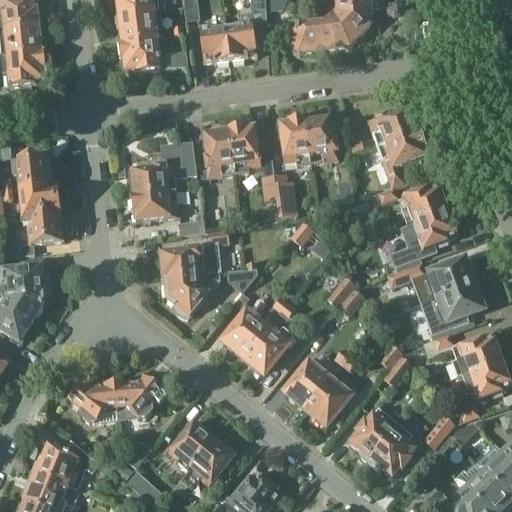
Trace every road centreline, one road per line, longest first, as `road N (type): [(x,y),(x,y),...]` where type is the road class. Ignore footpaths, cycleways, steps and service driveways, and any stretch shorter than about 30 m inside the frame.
road 1 (residential): [(87,116),(452,70)]
road 2 (residential): [(366,511),(103,297)]
road 3 (residential): [(0,470),(19,417),(103,297)]
road 4 (residential): [(103,297),(87,116)]
road 5 (residential): [(511,231),(452,70)]
